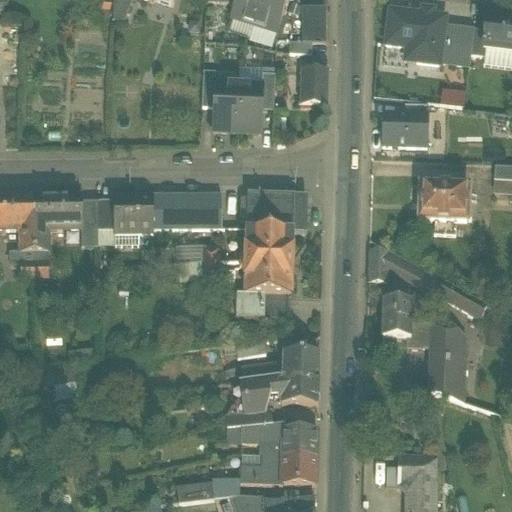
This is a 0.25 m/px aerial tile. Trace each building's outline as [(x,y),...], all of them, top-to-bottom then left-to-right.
[(129,10),(131,0),(113,0),(113,5),(129,10)] [(142,0),(173,10),(176,0),(142,0)] [(237,0),(230,22),(253,29),(262,0),(237,0)] [(287,0),(262,0),(253,29),(276,36),(287,0)] [(112,24),(124,24),(129,10),(113,5),(112,24)] [(303,12),(303,47),(311,47),(325,48),(325,12),(303,12)] [(445,21),(389,14),(385,49),(406,52),(418,53),(416,67),(439,70),(439,67),(444,31),(445,21)] [(226,36),(249,43),(253,29),(230,22),(226,36)] [(511,56),(511,27),(486,24),(485,35),(483,53),(485,54),(511,56)] [(276,36),(253,29),(249,43),(248,44),(271,52),(276,36)] [(474,35),(444,31),(439,67),(469,71),(471,60),(474,35)] [(471,60),(484,61),(485,54),(483,53),(485,35),(474,34),(474,35),(471,60)] [(311,59),(311,47),(303,47),(289,46),(289,58),(311,59)] [(406,52),(405,65),(416,67),(418,53),(406,52)] [(511,73),(511,65),(511,56),(485,54),(484,61),(483,69),(511,73)] [(239,72),(238,89),(261,90),(262,78),(262,73),(239,72)] [(300,109),(326,109),(327,75),(301,74),(300,109)] [(201,111),(213,112),(214,88),(215,76),(203,75),(201,111)] [(261,114),(273,115),(275,79),(262,78),(261,90),(262,90),(261,114)] [(212,136),(236,137),(238,89),(214,88),(213,112),(212,136)] [(261,90),(238,89),(236,137),(260,138),(261,114),(262,90),(261,90)] [(465,111),(467,97),(441,94),(440,108),(465,111)] [(403,109),(403,121),(427,121),(427,109),(403,109)] [(426,152),(427,121),(403,121),(382,120),(381,151),(426,152)] [(511,184),(511,170),(494,169),(493,184),(511,184)] [(511,184),(493,184),(493,197),(511,198),(511,184)] [(430,223),(434,224),(456,224),(466,225),(468,190),(420,188),(419,212),(416,218),(418,224),(424,226),(430,223)] [(292,237),(306,237),(307,207),(303,207),(301,206),(300,204),(300,200),(294,200),(294,199),(247,198),(246,234),(292,235),(292,237)] [(33,199),(33,200),(34,256),(34,268),(35,282),(48,282),(48,234),(62,234),(62,228),(80,228),(80,234),(82,234),(82,205),(82,199),(33,199)] [(152,234),(220,234),(221,199),(152,199),(152,200),(152,234)] [(20,256),(34,256),(33,200),(0,200),(0,234),(20,234),(20,255),(20,256)] [(115,251),(138,251),(138,239),(152,239),(152,234),(152,200),(113,201),(113,205),(113,235),(114,239),(115,239),(115,251)] [(97,251),(97,235),(97,205),(82,205),(82,234),(80,234),(81,251),(97,251)] [(113,205),(97,205),(97,235),(113,235),(113,205)] [(455,239),(456,224),(434,224),(433,238),(455,239)] [(240,254),(239,266),(292,268),(292,252),(292,237),(292,235),(246,234),(246,250),(245,250),(245,254),(240,254)] [(97,235),(97,251),(115,251),(115,239),(114,239),(113,235),(97,235)] [(200,265),(203,265),(203,255),(203,250),(175,250),(176,268),(200,265)] [(203,255),(203,265),(217,265),(217,255),(218,255),(218,254),(204,253),(205,250),(203,250),(203,255)] [(9,269),(20,269),(20,268),(34,268),(34,256),(20,256),(20,255),(9,255),(9,269)] [(387,272),(446,305),(454,291),(388,255),(388,256),(387,272)] [(386,288),(387,272),(388,256),(369,256),(368,287),(386,288)] [(202,285),(200,265),(176,268),(178,287),(202,285)] [(217,287),(217,265),(203,265),(203,275),(202,287),(217,287)] [(245,282),(245,298),(264,299),(286,299),(290,299),(291,283),(292,268),(239,266),(239,271),(244,271),(244,282),(245,282)] [(35,282),(34,268),(20,268),(20,269),(20,282),(34,282),(35,282)] [(446,305),(479,323),(480,324),(488,310),(454,291),(446,305)] [(264,322),(264,299),(245,298),(236,297),(236,298),(236,321),(264,322)] [(264,322),(286,323),(286,299),(264,299),(264,322)] [(382,343),(406,344),(410,344),(410,328),(411,306),(383,305),(382,343)] [(497,315),(488,310),(480,324),(479,323),(478,326),(488,332),(497,315)] [(434,329),(410,328),(410,344),(406,344),(406,354),(422,355),(422,352),(431,353),(432,331),(434,331),(434,329)] [(431,398),(460,408),(462,341),(452,331),(434,331),(432,331),(431,353),(431,355),(430,398),(431,398)] [(406,344),(382,343),(381,353),(406,354),(406,344)] [(235,349),(237,363),(266,359),(264,345),(235,349)] [(92,352),(67,355),(68,367),(93,365),(92,352)] [(243,372),(245,385),(281,381),(318,382),(319,357),(283,356),(282,367),(243,372)] [(74,371),(44,375),(46,392),(53,391),(74,388),(76,388),(74,371)] [(243,407),(246,407),(268,404),(269,404),(268,399),(281,398),(280,408),(318,409),(318,382),(281,381),(245,385),(240,386),(243,407)] [(76,401),(74,388),(53,391),(55,404),(76,401)] [(263,418),(268,404),(246,407),(248,420),(263,418)] [(224,420),(226,434),(241,432),(248,432),(272,429),(270,414),(224,420)] [(281,449),(281,460),(316,461),(317,434),(284,433),(284,428),(281,428),(281,429),(248,432),(241,432),(241,448),(259,449),(281,449)] [(226,448),(241,448),(241,432),(226,434),(226,448)] [(258,460),(263,460),(281,460),(281,449),(259,449),(258,460)] [(436,511),(436,460),(397,459),(397,472),(397,489),(406,498),(406,511),(436,511)] [(263,473),(263,460),(258,460),(239,460),(240,472),(263,473)] [(315,489),(316,461),(281,460),(263,460),(263,473),(240,472),(239,489),(282,490),(282,489),(315,489)] [(385,492),(396,492),(396,490),(397,489),(397,472),(386,472),(385,492)] [(178,508),(214,504),(212,488),(176,492),(178,508)] [(214,504),(237,501),(239,501),(239,489),(212,488),(214,504)] [(262,502),(239,501),(237,501),(230,504),(232,511),(261,511),(261,504),(262,504),(262,502)] [(278,504),(278,511),(295,511),(296,503),(281,503),(278,504)] [(295,511),(313,511),(314,504),(296,503),(295,511)]
